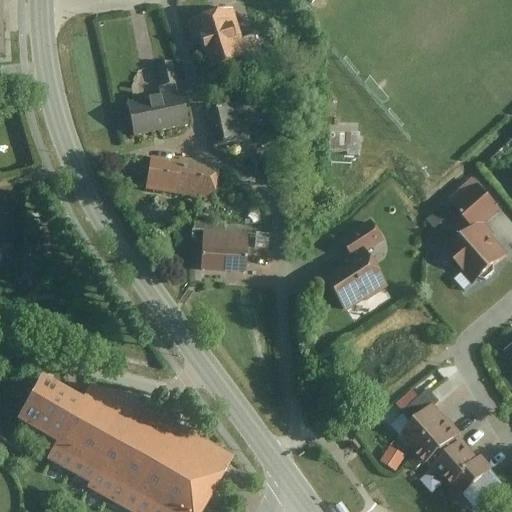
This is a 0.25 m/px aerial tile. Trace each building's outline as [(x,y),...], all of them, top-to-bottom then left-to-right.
[(249,62),(234,11),(192,23),(207,74),(249,62)] [(174,84),(167,64),(152,68),(159,89),(174,84)] [(129,145),(185,131),(176,98),(120,112),(129,145)] [(244,100),(206,108),(213,142),(251,134),(244,100)] [(143,170),(141,197),(166,199),(168,172),(143,170)] [(176,200),(212,204),(215,173),(179,170),(176,200)] [(446,221),(464,243),(438,265),(464,296),(500,267),(475,236),(496,220),(477,196),(446,221)] [(221,229),(200,227),(195,275),(243,279),(246,242),(220,240),(221,229)] [(338,322),(383,292),(361,259),(379,247),(367,229),(331,253),(341,268),(314,286),(338,322)] [(511,339),(498,348),(511,371),(511,339)] [(87,374),(37,456),(128,511),(189,511),(223,457),(87,374)] [(66,400),(25,377),(1,417),(43,441),(66,400)] [(425,398),(386,432),(415,464),(454,431),(425,398)] [(430,483),(462,455),(448,438),(415,466),(430,483)] [(454,495),(486,467),(472,450),(439,478),(454,495)]
